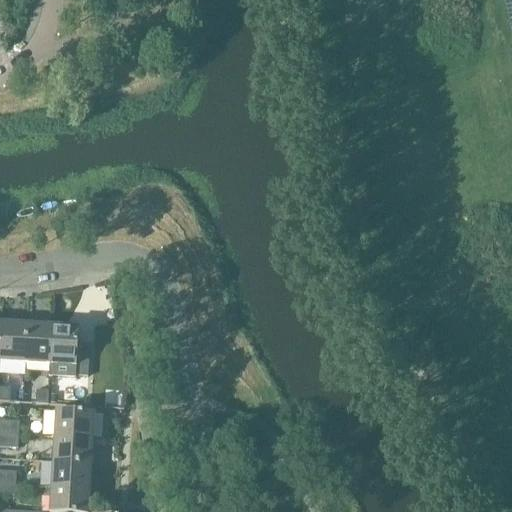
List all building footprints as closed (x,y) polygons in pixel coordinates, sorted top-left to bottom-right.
[(0,357),(0,362),(25,364),(27,326),(2,325),(0,357)] [(27,326),(25,364),(50,366),(53,328),(27,326)] [(50,366),(76,368),(77,350),(79,330),(53,328),(50,366)] [(76,368),(75,378),(88,378),(89,350),(77,350),(76,368)] [(0,402),(10,404),(11,390),(0,389),(0,402)] [(36,405),(48,406),(49,392),(37,392),(36,405)] [(56,412),(55,439),(93,441),(94,415),(56,412)] [(0,435),(19,437),(20,424),(0,422),(0,435)] [(19,437),(0,435),(0,448),(18,450),(19,437)] [(55,439),(53,464),(91,466),(93,441),(55,439)] [(53,464),(52,489),(90,491),(91,466),(53,464)] [(0,485),(16,487),(17,474),(0,472),(0,485)] [(16,487),(0,485),(0,499),(15,500),(16,487)] [(88,511),(90,491),(52,489),(50,511),(88,511)]
